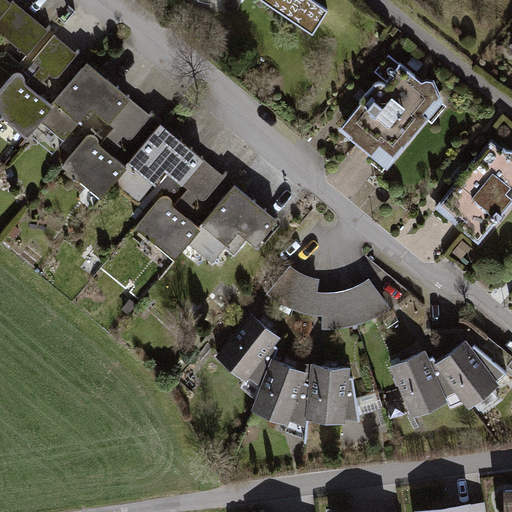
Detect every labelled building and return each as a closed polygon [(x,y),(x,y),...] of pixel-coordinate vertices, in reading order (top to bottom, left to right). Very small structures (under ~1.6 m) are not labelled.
[(322,12),(303,0),(253,0),(307,35),(322,12)] [(0,4),(0,40),(33,66),(27,74),(53,94),(84,55),(17,4),(11,12),(0,4)] [(439,111),(392,74),(337,143),(384,180),(439,111)] [(88,75),(44,132),(67,150),(86,125),(124,154),(149,121),(88,75)] [(52,116),(14,84),(0,100),(0,126),(25,147),(52,116)] [(224,184),(159,136),(118,190),(140,207),(158,182),(201,215),(224,184)] [(125,175),(90,145),(63,176),(98,206),(125,175)] [(511,216),(511,167),(496,153),(443,212),(483,248),(511,216)] [(277,229),(237,198),(193,255),(213,271),(234,244),(254,259),(277,229)] [(199,236),(161,204),(132,240),(171,271),(199,236)] [(276,340),(256,321),(216,362),(236,382),(276,340)] [(465,352),(438,371),(472,417),(499,398),(465,352)] [(426,362),(392,373),(410,427),(444,416),(426,362)] [(306,380),(274,366),(251,419),(283,433),(306,380)] [(347,378),(312,372),(303,426),(337,432),(347,378)]
